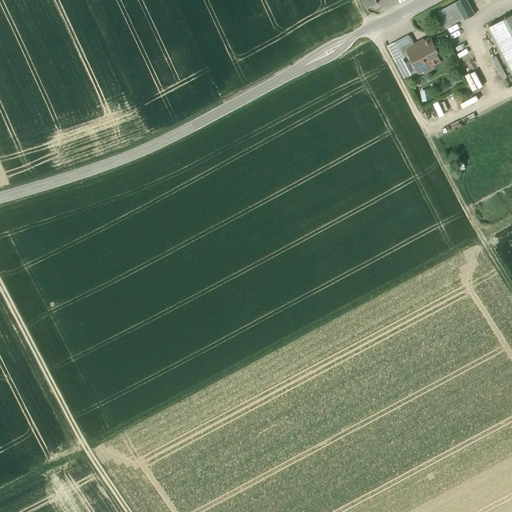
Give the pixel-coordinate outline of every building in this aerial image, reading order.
[(375,0),(361,0),(366,9),(377,4),(375,0)] [(466,0),(460,0),(443,10),(439,12),(444,22),(448,20),(461,13),(464,20),(475,15),(466,0)] [(511,14),(488,27),(511,72),(511,14)] [(408,35),(396,42),(405,57),(410,54),(408,50),(415,47),(408,35)] [(431,39),(424,42),(415,47),(408,50),(410,54),(412,58),(415,59),(416,61),(415,64),(418,69),(422,70),(424,69),(424,71),(427,72),(432,69),(433,66),(432,65),(440,61),(435,52),(436,49),(431,39)] [(473,52),(458,59),(460,64),(475,57),(473,52)]
